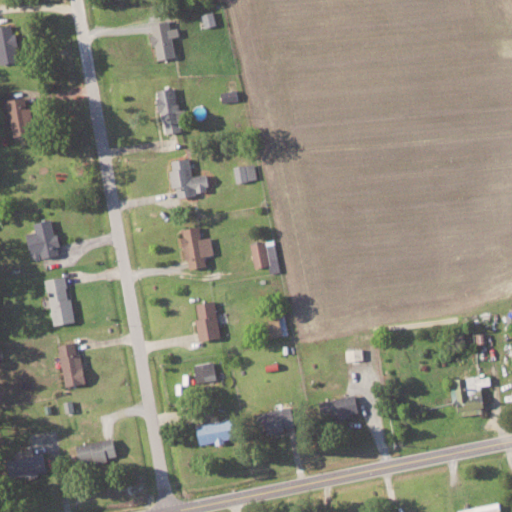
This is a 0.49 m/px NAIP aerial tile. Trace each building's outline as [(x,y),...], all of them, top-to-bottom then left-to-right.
[(176,36),(182,35),(181,26),(174,27),(173,19),(155,22),(160,58),(179,55),(176,36)] [(0,25),(0,41),(4,63),(23,59),(16,22),(0,25)] [(228,80),(229,91),(222,91),(223,101),(240,100),(238,79),(228,80)] [(162,89),(168,132),(185,130),(183,120),(191,119),(189,107),(182,108),(178,86),(162,89)] [(37,132),(33,105),(30,105),(28,96),(9,99),(15,135),(37,132)] [(173,159),(176,187),(180,187),(181,195),(213,191),(211,172),(196,174),(194,156),(173,159)] [(238,180),(259,178),(258,163),(237,164),(238,180)] [(31,232),(37,258),(63,252),(56,217),(37,221),(39,230),(31,232)] [(214,235),(205,237),(203,225),(185,228),(192,268),(210,265),(208,254),(217,253),(214,235)] [(258,267),(271,264),(273,273),(282,271),(276,239),(253,244),(258,267)] [(77,321),(70,274),(50,278),(57,324),(77,321)] [(224,336),(218,300),(201,303),(203,317),(199,317),(203,340),(224,336)] [(288,334),(286,311),(271,312),(272,335),(288,334)] [(88,382),(83,341),(63,343),(68,385),(88,382)] [(347,360),(366,359),(366,348),(347,348),(347,360)] [(220,378),(216,360),(195,365),(200,383),(220,378)] [(465,414),(488,411),(485,384),(495,383),(493,374),(452,379),(454,402),(464,401),(465,414)] [(363,412),(358,392),(325,401),(331,421),(363,412)] [(273,430),(300,425),(296,405),(269,411),(273,430)] [(201,424),(205,444),(242,436),(238,417),(201,424)] [(122,457),(119,437),(81,443),(83,462),(122,457)] [(53,469),(47,451),(11,463),(17,481),(53,469)] [(495,511),(504,510),(503,501),(458,509),(458,511),(495,511)]
